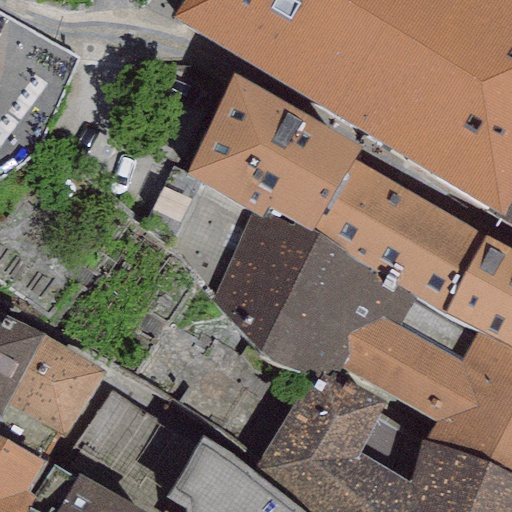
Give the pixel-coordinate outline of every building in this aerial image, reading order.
[(187,0),(170,25),(502,231),(511,211),(511,15),(482,0),(187,0)] [(511,0),(482,0),(511,15),(511,0)] [(360,162),(233,86),(186,185),(248,222),(261,230),(266,221),(310,248),(315,241),(356,171),(360,162)] [(481,249),(356,171),(315,241),(375,281),(416,306),(444,323),(481,249)] [(511,236),(511,211),(502,231),(511,236)] [(261,230),(248,222),(212,305),(260,362),(310,390),(338,379),(367,323),(399,339),(416,306),(375,281),(315,241),(310,248),(266,221),(261,230)] [(511,264),(481,249),(444,323),(479,339),(511,356),(511,264)] [(511,356),(479,339),(462,371),(399,339),(367,323),(338,379),(435,429),(427,444),(511,487),(511,356)] [(0,324),(0,422),(6,411),(42,346),(0,324)] [(104,380),(42,346),(6,411),(68,445),(104,380)] [(511,511),(511,487),(427,444),(435,429),(338,379),(310,390),(252,478),(292,511),(511,511)] [(0,450),(0,511),(33,511),(34,510),(28,507),(45,475),(0,450)] [(277,511),(229,470),(202,452),(165,507),(173,511),(277,511)] [(117,511),(45,475),(28,507),(34,510),(33,511),(117,511)]
